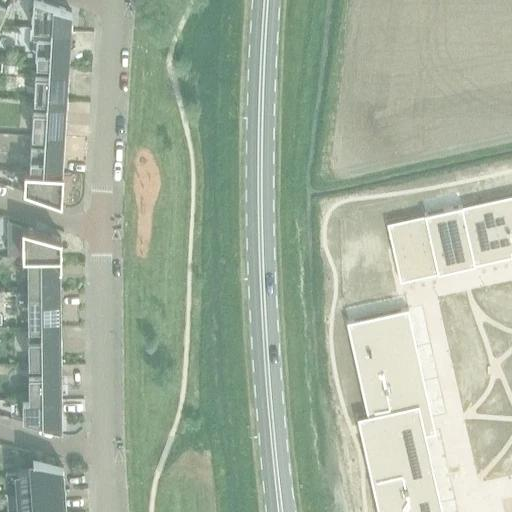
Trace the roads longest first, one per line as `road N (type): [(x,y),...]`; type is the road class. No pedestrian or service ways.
road 1 (primary): [(283,511),(261,280),(266,0)]
road 2 (residential): [(99,234),(113,11)]
road 3 (residential): [(106,455),(99,234)]
